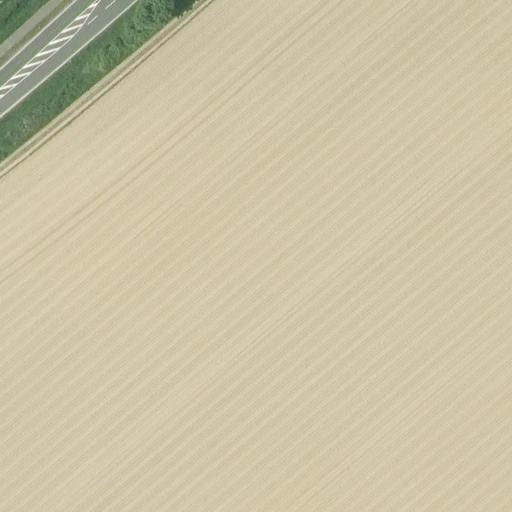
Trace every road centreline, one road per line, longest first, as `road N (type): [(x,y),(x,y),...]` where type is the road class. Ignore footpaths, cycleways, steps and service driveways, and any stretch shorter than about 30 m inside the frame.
road 1 (track): [(0,172),(210,0)]
road 2 (tertiary): [(0,94),(105,0)]
